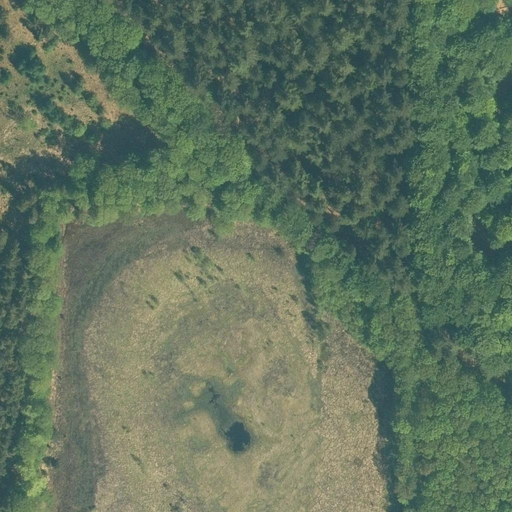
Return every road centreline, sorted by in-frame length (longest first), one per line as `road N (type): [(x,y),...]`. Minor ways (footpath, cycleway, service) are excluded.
road 1 (track): [(391,284),(282,190),(113,0)]
road 2 (unclassified): [(415,298),(414,0)]
road 3 (track): [(424,511),(415,298)]
road 4 (track): [(511,310),(433,303),(391,284)]
